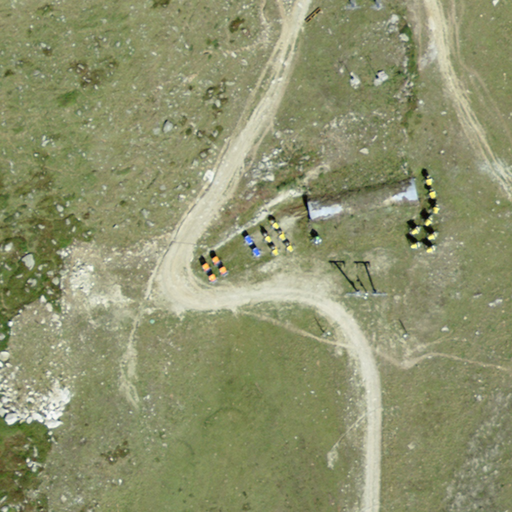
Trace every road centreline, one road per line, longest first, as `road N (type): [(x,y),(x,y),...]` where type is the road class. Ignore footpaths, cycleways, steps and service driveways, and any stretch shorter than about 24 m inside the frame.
road 1 (track): [(304,0),(255,125),(183,241),(180,279),(217,298),(310,297),(349,328),(373,410),(372,511)]
road 2 (track): [(427,0),(460,109),(511,192)]
